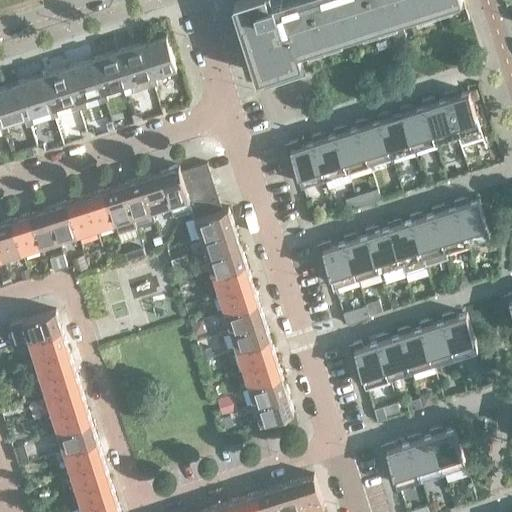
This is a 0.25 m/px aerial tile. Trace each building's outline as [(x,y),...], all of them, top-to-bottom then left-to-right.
[(306,74),(297,47),(284,7),(285,7),(282,0),(272,0),(270,1),(269,0),(233,0),(257,74),(265,71),(270,85),(306,74)] [(325,38),(312,0),(299,0),(300,2),(285,7),(284,7),(297,47),(325,38)] [(352,30),(342,0),(312,0),(325,38),(352,30)] [(380,21),(372,0),(342,0),(352,30),(380,21)] [(407,12),(403,0),(372,0),(380,21),(407,12)] [(435,3),(433,0),(403,0),(407,12),(435,3)] [(177,66),(167,33),(141,41),(152,74),(155,73),(177,66)] [(152,74),(141,41),(117,49),(127,82),(130,81),(147,75),(152,74)] [(127,82),(117,49),(92,57),(102,90),(105,89),(123,83),(127,82)] [(102,90),(92,57),(67,65),(77,98),(80,97),(98,91),(102,90)] [(77,98),(67,65),(42,73),(53,106),(56,105),(73,99),(77,98)] [(53,106),(42,73),(18,81),(27,114),(31,113),(48,107),(53,106)] [(158,83),(155,73),(152,74),(147,75),(151,85),(158,83)] [(27,114),(18,81),(0,86),(0,111),(3,122),(6,121),(24,115),(27,114)] [(133,91),(130,81),(127,82),(123,83),(126,93),(133,91)] [(108,99),(105,89),(102,90),(98,91),(101,101),(108,99)] [(480,125),(469,90),(455,94),(453,89),(444,91),(446,97),(458,132),(480,125)] [(446,97),(432,101),(431,96),(422,98),(424,104),(436,139),(458,132),(446,97)] [(83,107),(80,97),(77,98),(73,99),(76,109),(83,107)] [(436,139),(424,104),(410,108),(408,103),(400,105),(402,111),(413,146),(436,139)] [(59,115),(56,105),(53,106),(48,107),(52,117),(59,115)] [(402,111),(388,115),(386,110),(378,113),(380,118),(391,154),(413,146),(402,111)] [(34,123),(31,113),(27,114),(24,115),(27,125),(34,123)] [(391,154),(380,118),(366,123),(364,117),(356,120),(357,125),(358,125),(369,161),(391,154)] [(9,131),(6,121),(3,122),(0,122),(0,126),(2,133),(9,131)] [(358,125),(357,125),(344,130),(342,124),(333,127),(335,132),(336,132),(347,168),(369,161),(358,125)] [(347,168),(336,132),(335,132),(322,137),(320,131),(311,134),(313,139),(314,139),(325,175),(347,168)] [(325,175),(314,139),(313,139),(300,144),(298,138),(289,141),(302,182),(325,175)] [(212,173),(208,161),(181,169),(185,181),(212,173)] [(190,197),(189,193),(185,181),(181,169),(179,163),(160,170),(171,203),(189,197),(190,197)] [(171,203),(160,170),(142,176),(152,209),(171,203)] [(215,184),(212,173),(185,181),(189,193),(215,184)] [(152,209),(142,176),(123,182),(134,215),(152,209)] [(134,215),(123,182),(104,188),(115,221),(134,215)] [(219,195),(215,184),(189,193),(190,197),(189,197),(191,204),(219,195)] [(115,221),(104,188),(86,194),(97,227),(115,221)] [(97,227),(86,194),(67,199),(78,233),(97,227)] [(223,207),(219,195),(191,204),(195,216),(223,207)] [(490,233),(479,197),(464,202),(463,196),(454,199),(456,204),(467,240),(490,233)] [(78,233),(67,199),(49,205),(60,239),(78,233)] [(467,240),(456,204),(442,209),(440,203),(432,206),(434,211),(445,247),(467,240)] [(60,239),(49,205),(30,211),(41,245),(60,239)] [(234,224),(228,206),(223,207),(195,216),(201,235),(234,224)] [(445,247),(434,211),(420,216),(418,210),(410,213),(411,219),(412,218),(423,254),(445,247)] [(41,245),(30,211),(12,217),(23,251),(41,245)] [(23,251),(12,217),(0,221),(0,243),(4,257),(23,251)] [(412,218),(411,219),(398,223),(396,217),(388,220),(389,226),(390,225),(401,261),(423,254),(412,218)] [(240,243),(234,224),(201,235),(207,253),(240,243)] [(390,225),(389,226),(376,230),(374,224),(365,227),(367,233),(368,232),(379,268),(401,261),(390,225)] [(379,268),(368,232),(367,233),(354,237),(352,231),(343,234),(345,240),(346,240),(357,275),(379,268)] [(346,240),(345,240),(332,244),(330,238),(321,241),(334,282),(357,275),(346,240)] [(246,261),(240,243),(207,253),(213,272),(246,261)] [(252,280),(246,261),(213,272),(219,290),(252,280)] [(258,298),(252,280),(219,290),(225,309),(258,298)] [(264,317),(258,298),(225,309),(231,327),(264,317)] [(374,300),(347,307),(350,317),(377,310),(374,300)] [(62,327),(56,307),(23,318),(29,337),(62,327)] [(478,347),(467,311),(452,316),(450,310),(441,313),(443,319),(444,319),(455,354),(478,347)] [(270,335),(264,317),(231,327),(236,346),(270,335)] [(444,319),(443,319),(430,323),(428,317),(419,320),(421,326),(422,326),(433,361),(455,354),(444,319)] [(433,361),(422,326),(421,326),(408,330),(406,324),(397,327),(399,333),(400,333),(411,368),(433,361)] [(68,345),(62,327),(29,337),(35,356),(68,345)] [(400,333),(399,333),(386,337),(384,331),(375,334),(377,340),(378,340),(389,375),(411,368),(400,333)] [(276,354),(270,335),(236,346),(242,365),(276,354)] [(378,340),(377,340),(364,344),(362,338),(353,341),(366,382),(389,375),(378,340)] [(74,364),(68,345),(35,356),(41,374),(74,364)] [(282,372),(276,354),(242,365),(248,383),(282,372)] [(80,382),(74,364),(41,374),(46,393),(80,382)] [(288,391),(282,372),(248,383),(254,402),(288,391)] [(86,401),(80,382),(46,393),(52,411),(86,401)] [(294,411),(288,391),(254,402),(261,422),(294,411)] [(92,419),(86,401),(52,411),(58,430),(92,419)] [(97,438),(92,419),(58,430),(64,448),(97,438)] [(466,461),(454,426),(440,430),(438,425),(429,427),(431,433),(432,433),(443,468),(466,461)] [(432,433),(431,433),(418,437),(416,432),(407,434),(409,440),(410,440),(421,475),(443,468),(432,433)] [(103,456),(97,438),(64,448),(70,467),(103,456)] [(410,440),(409,440),(396,444),(394,439),(385,441),(398,483),(421,475),(410,440)] [(109,475),(103,456),(70,467),(76,486),(109,475)] [(325,506),(314,472),(295,478),(306,511),(325,506)] [(115,493),(109,475),(76,486),(82,504),(115,493)] [(304,511),(306,511),(295,478),(276,484),(285,511),(304,511)] [(285,511),(276,484),(258,490),(264,511),(285,511)] [(264,511),(258,490),(239,496),(244,511),(264,511)] [(120,511),(115,493),(82,504),(84,511),(120,511)] [(244,511),(239,496),(221,502),(223,511),(244,511)] [(223,511),(221,502),(202,508),(203,511),(223,511)]
